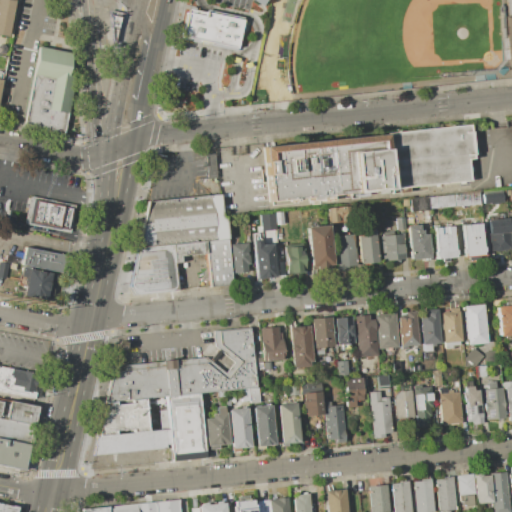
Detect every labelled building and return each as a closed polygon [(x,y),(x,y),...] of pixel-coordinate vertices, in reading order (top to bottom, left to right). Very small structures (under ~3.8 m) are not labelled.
[(0,0),(14,0),(8,37),(0,35),(0,0)] [(511,0),(503,0),(508,64),(511,63),(511,0)] [(187,13),(182,36),(237,48),(243,20),(205,12),(204,16),(187,13)] [(113,42),(117,17),(108,14),(113,42)] [(41,48),(25,125),(66,134),(82,56),(41,48)] [(383,134),(468,125),(469,132),(471,131),(474,159),(466,159),(468,180),(389,188),(383,134)] [(262,147),(383,134),(389,188),(317,196),(317,200),(308,201),(307,197),(268,202),(262,147)] [(494,201),(493,193),(501,192),(502,200),(494,201)] [(454,195),(479,193),(479,204),(454,206),(454,195)] [(227,238),(214,240),(210,195),(218,194),(220,217),(224,216),(227,238)] [(210,195),(214,240),(204,241),(171,244),(136,248),(147,202),(210,195)] [(427,197),(453,195),(454,207),(428,209),(427,197)] [(28,196),(74,206),(68,234),(22,224),(28,196)] [(409,198),(427,197),(428,209),(410,211),(409,198)] [(327,207),(352,205),(352,214),(340,215),(341,222),(328,223),(327,207)] [(395,218),(404,217),(405,229),(396,230),(395,218)] [(509,232),(491,234),(488,234),(486,220),(508,218),(509,232)] [(460,225),(479,223),(481,246),(483,246),(483,251),(482,251),(482,255),(463,257),(463,254),(462,254),(461,249),(463,249),(460,225)] [(406,226),(418,224),(419,230),(422,230),(422,234),(427,234),(430,258),(409,260),(406,226)] [(305,227),(327,225),(331,265),(309,267),(305,227)] [(432,228),(450,226),(452,248),(455,248),(455,254),(453,254),(453,258),(436,260),(435,257),(434,257),(433,252),(435,252),(432,228)] [(359,264),(355,230),(373,228),(377,262),(359,264)] [(509,232),(510,249),(488,251),(487,240),(492,240),(491,234),(509,232)] [(379,235),(401,233),(404,259),(399,259),(399,262),(391,263),(391,260),(381,261),(379,235)] [(335,269),(332,236),(352,234),(356,267),(335,269)] [(204,241),(214,240),(227,238),(231,282),(209,285),(206,253),(204,241)] [(251,239),(259,239),(259,245),(271,243),(274,276),(255,278),(251,239)] [(204,241),(206,253),(179,255),(179,262),(173,262),(171,244),(204,241)] [(229,244),(247,242),(249,264),(246,265),(247,272),(232,274),(229,244)] [(283,245),(301,243),(304,272),(286,273),(283,245)] [(171,244),(173,262),(176,289),(133,293),(129,287),(136,248),(171,244)] [(61,272),(19,263),(22,247),(65,256),(61,272)] [(0,261),(8,263),(5,280),(0,279),(0,261)] [(27,268),(56,274),(51,302),(21,297),(27,268)] [(461,306),(481,304),(485,343),(465,345),(461,306)] [(495,307),(511,305),(511,335),(498,337),(495,307)] [(439,312),(447,312),(447,308),(457,307),(461,341),(443,343),(439,312)] [(421,345),(417,310),(436,308),(440,343),(421,345)] [(400,347),(396,316),(404,315),(403,312),(414,311),(418,345),(400,347)] [(373,315),(394,313),(397,347),(376,349),(373,315)] [(352,316),(367,315),(368,320),(373,320),(376,355),(357,357),(352,316)] [(309,319),(329,317),(332,346),(312,348),(309,319)] [(333,318),(350,317),(352,343),(336,345),(333,318)] [(288,327),(309,325),(312,362),(308,362),(308,366),(292,367),(288,327)] [(258,328),(277,326),(278,333),(281,332),(284,358),(262,361),(258,328)] [(112,366),(205,358),(224,373),(234,363),(213,346),(212,331),(250,328),(255,387),(223,391),(217,391),(198,393),(165,396),(144,398),(104,402),(112,366)] [(335,361),(346,360),(347,377),(337,378),(335,361)] [(33,398),(0,392),(0,366),(37,373),(33,398)] [(432,370),(440,369),(441,385),(433,386),(432,370)] [(343,379),(361,377),(363,400),(354,401),(355,406),(346,407),(343,379)] [(376,378),(387,377),(388,386),(377,387),(376,378)] [(511,420),(507,421),(504,389),(502,389),(501,382),(511,380),(511,420)] [(481,389),(486,388),(486,381),(495,381),(495,388),(501,387),(504,418),(484,420),(481,389)] [(299,384),(316,382),(317,392),(310,392),(302,393),(299,393),(299,384)] [(286,384),(299,384),(299,393),(299,395),(287,395),(286,384)] [(411,387),(429,386),(431,407),(429,407),(430,417),(427,417),(428,426),(415,427),(411,387)] [(462,387),(471,387),(471,390),(479,390),(482,424),(471,425),(471,421),(465,422),(462,387)] [(248,388),(257,388),(259,402),(249,403),(248,388)] [(437,389),(446,388),(446,392),(457,391),(460,423),(440,425),(437,389)] [(391,391),(410,389),(412,417),(393,419),(391,391)] [(367,392),(388,390),(391,434),(383,434),(384,438),(371,439),(367,392)] [(302,393),(310,392),(311,403),(303,404),(302,393)] [(171,461),(168,429),(165,396),(198,393),(204,458),(171,461)] [(104,402),(144,398),(147,431),(97,435),(104,402)] [(5,420),(8,401),(36,406),(32,425),(5,420)] [(276,404),(295,402),(298,442),(287,443),(287,446),(280,446),(276,404)] [(251,407),(270,405),(274,445),(263,446),(263,450),(255,451),(251,407)] [(341,405),(344,443),(333,444),(333,440),(325,441),(322,406),(341,405)] [(203,418),(211,418),(210,414),(216,413),(215,407),(224,406),(224,413),(225,412),(228,444),(217,445),(217,449),(208,450),(207,446),(206,446),(203,418)] [(227,409),(245,408),(249,447),(239,448),(240,452),(231,453),(227,409)] [(0,419),(5,420),(32,425),(28,444),(27,444),(0,438),(0,419)] [(97,435),(147,431),(168,429),(171,461),(165,461),(164,449),(93,455),(97,435)] [(0,438),(27,444),(22,469),(0,464),(0,438)] [(470,474),(471,474),(474,506),(462,507),(461,501),(459,501),(458,495),(457,495),(455,475),(457,475),(460,475),(460,472),(466,472),(466,474),(470,474)] [(492,511),(489,473),(504,472),(508,511),(492,511)] [(475,503),(475,501),(472,474),(481,473),(481,476),(488,475),(489,475),(491,502),(491,503),(475,504),(475,503)] [(437,511),(435,479),(452,477),(455,511),(446,511),(437,511)] [(413,482),(414,511),(433,511),(430,478),(420,479),(420,481),(413,482)] [(392,511),(389,483),(407,482),(410,511),(392,511)] [(369,511),(367,486),(385,484),(388,511),(382,511),(369,511)] [(325,511),(323,490),(342,488),(344,511),(325,511)] [(293,511),(292,499),(295,498),(295,495),(307,494),(308,511),(293,511)] [(257,511),(256,500),(286,497),(287,511),(257,511)] [(156,511),(155,502),(177,500),(178,511),(156,511)] [(233,502),(252,500),(253,511),(232,511),(232,507),(234,507),(233,502)] [(156,511),(155,502),(136,504),(136,511),(156,511)] [(0,503),(0,511),(15,511),(16,507),(0,503)] [(222,503),(222,511),(190,511),(190,506),(222,503)]
